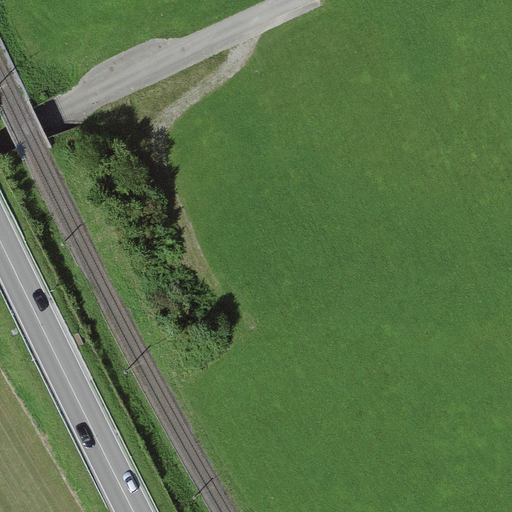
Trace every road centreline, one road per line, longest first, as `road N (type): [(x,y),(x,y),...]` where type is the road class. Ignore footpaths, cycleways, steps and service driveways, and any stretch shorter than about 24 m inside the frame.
road 1 (unclassified): [(0,143),(304,0)]
road 2 (track): [(245,26),(238,66),(170,112),(152,142),(207,285)]
road 3 (trunk): [(0,236),(134,511)]
